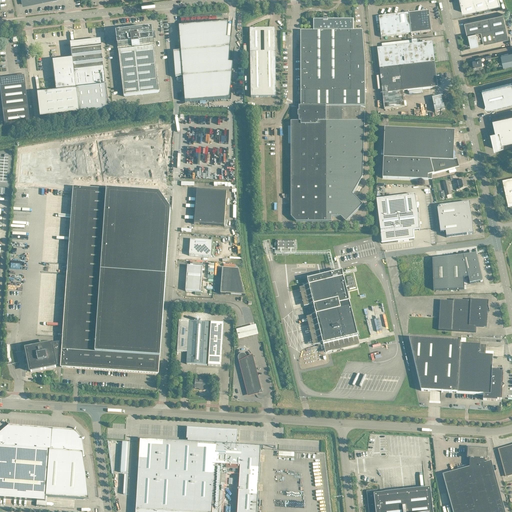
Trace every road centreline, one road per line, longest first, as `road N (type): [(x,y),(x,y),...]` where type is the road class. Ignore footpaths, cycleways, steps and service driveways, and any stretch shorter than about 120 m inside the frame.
road 1 (unclassified): [(93,409),(340,424)]
road 2 (unclassified): [(493,230),(442,0)]
road 3 (unclassified): [(0,24),(202,0)]
road 4 (unclassified): [(340,424),(511,428)]
